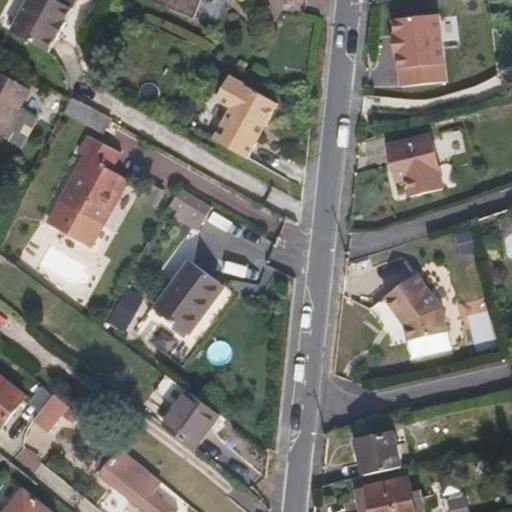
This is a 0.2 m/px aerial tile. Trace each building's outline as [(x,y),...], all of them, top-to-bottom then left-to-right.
[(55,38),(73,0),(25,0),(9,30),(46,51),(52,37),(55,38)] [(158,0),(177,7),(176,9),(192,16),(198,0),(158,0)] [(0,135),(4,138),(21,148),(36,120),(19,111),(31,90),(0,71),(0,135)] [(261,126),(273,103),(226,76),(213,99),(227,108),(210,140),(243,158),(253,140),(252,138),(259,125),(261,126)] [(97,111),(73,98),(66,112),(90,125),(97,111)] [(106,133),(113,120),(97,111),(90,125),(106,133)] [(123,154),(117,151),(92,135),(82,153),(89,157),(52,225),(91,249),(128,180),(113,171),(123,154)] [(440,174),(431,137),(390,147),(398,183),(440,174)] [(199,230),(203,224),(212,206),(181,188),(171,206),(179,209),(175,216),(199,230)] [(190,335),(224,287),(190,261),(155,310),(190,335)] [(445,334),(439,307),(415,276),(383,299),(402,326),(405,342),(445,334)] [(127,328),(141,297),(126,290),(111,321),(127,328)] [(0,427),(2,429),(28,399),(0,377),(0,427)] [(196,451),(221,416),(189,393),(165,426),(196,451)] [(48,433),(70,407),(55,395),(34,422),(48,433)] [(403,469),(396,435),(359,444),(366,477),(403,469)] [(161,486),(152,478),(151,477),(153,476),(121,450),(100,476),(145,511),(179,511),(180,511),(156,492),(161,486)] [(426,511),(422,492),(413,493),(410,479),(359,491),(363,511),(426,511)] [(52,511),(25,488),(4,511),(52,511)]
